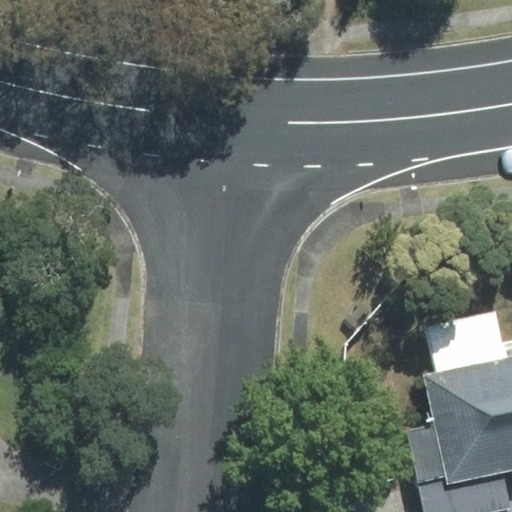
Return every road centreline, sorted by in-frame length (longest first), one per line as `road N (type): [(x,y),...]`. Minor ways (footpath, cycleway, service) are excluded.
road 1 (residential): [(199,511),(231,130)]
road 2 (residential): [(511,103),(231,130)]
road 3 (residential): [(231,130),(0,78)]
